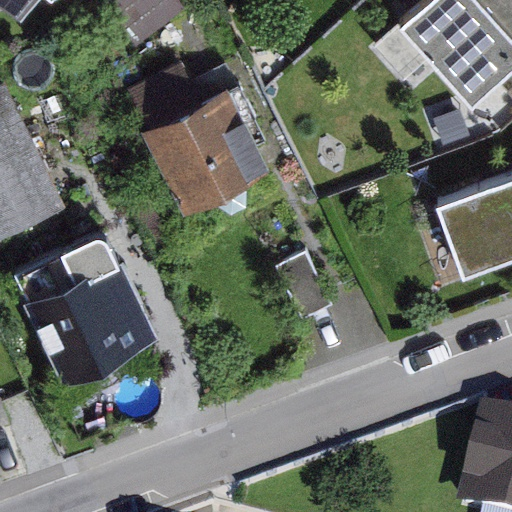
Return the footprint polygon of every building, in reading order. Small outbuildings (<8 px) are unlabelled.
[(2,0),(20,14),(32,0),(2,0)] [(119,0),(131,32),(184,13),(178,0),(119,0)] [(511,65),(511,0),(418,0),(404,13),(434,47),(478,96),(511,65)] [(434,47),(404,13),(377,37),(408,71),(434,47)] [(0,237),(73,204),(15,79),(0,85),(0,237)] [(270,158),(229,79),(149,120),(190,200),(270,158)] [(511,167),(440,196),(469,272),(511,254),(511,167)] [(303,303),(330,295),(315,247),(288,255),(303,303)] [(167,331),(129,249),(32,292),(70,375),(167,331)] [(479,511),(511,511),(511,410),(487,404),(461,507),(479,511)]
